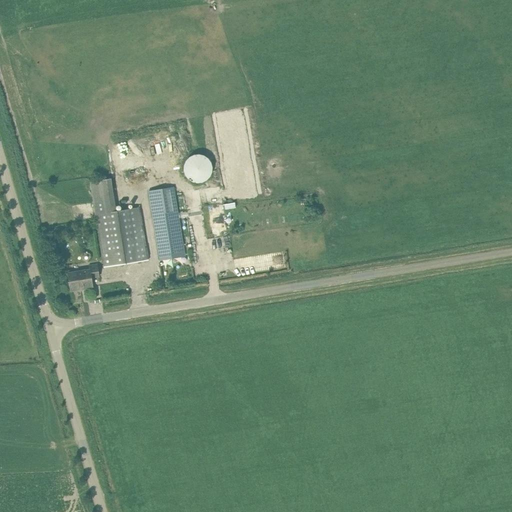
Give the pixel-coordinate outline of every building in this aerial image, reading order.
[(216,118),(229,197),(260,192),(247,113),(216,118)] [(203,156),(198,155),(193,156),(189,158),(185,161),(184,166),(183,171),(185,175),(188,179),(192,182),(197,183),(202,183),(206,181),(209,177),(212,173),(212,168),(211,163),(208,159),(203,156)] [(91,182),(103,257),(104,267),(148,260),(139,207),(116,211),(110,179),(91,182)] [(149,192),(158,249),(159,259),(184,255),(173,188),(149,192)] [(97,265),(89,266),(89,270),(68,273),(70,289),(85,287),(85,289),(92,288),(91,278),(99,277),(97,265)]
